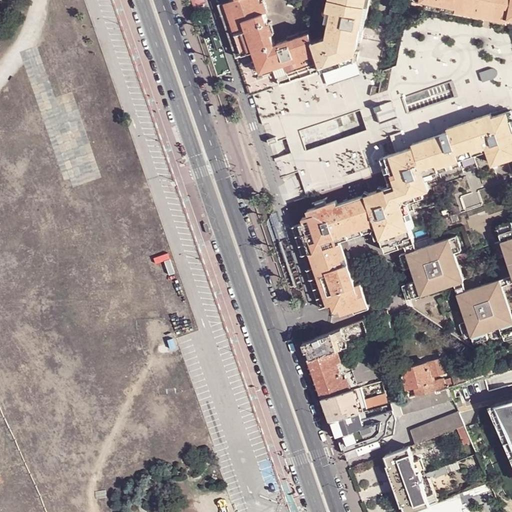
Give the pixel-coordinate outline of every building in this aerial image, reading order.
[(229,0),(220,3),(237,56),(248,53),(230,0),(229,0)] [(230,0),(248,53),(253,51),(257,50),(276,43),(276,42),(273,33),(269,21),(265,11),(262,0),(261,0),(230,0)] [(328,0),(327,8),(329,9),(332,9),(330,20),(327,35),(314,40),(321,59),(322,64),(357,52),(360,36),(365,15),(367,0),(328,0)] [(367,0),(365,15),(360,36),(357,52),(322,64),(324,70),(359,58),(364,33),(366,26),(371,0),(367,0)] [(511,0),(418,0),(421,2),(457,9),(509,18),(511,18),(511,0)] [(508,22),(509,18),(457,9),(457,12),(508,22)] [(275,67),(276,73),(321,59),(314,40),(311,31),(276,42),(276,43),(257,50),(263,65),(273,62),(275,67)] [(257,50),(253,51),(260,71),(260,72),(261,72),(275,67),(273,62),(263,65),(257,50)] [(324,70),(322,64),(321,59),(276,73),(281,85),(316,73),(324,70)] [(382,105),(374,108),(380,124),(386,122),(398,118),(393,101),(382,105)] [(487,145),(493,163),(511,156),(511,124),(508,111),(493,115),(451,130),(452,134),(458,152),(473,147),(473,149),(487,145)] [(450,126),(451,130),(493,115),(492,112),(450,126)] [(414,142),(415,146),(452,134),(451,130),(414,142)] [(383,145),(387,156),(410,148),(404,131),(403,132),(397,133),(392,135),(394,141),(392,142),(383,145)] [(415,146),(423,168),(437,163),(438,166),(460,159),(458,152),(452,134),(415,146)] [(299,217),(301,222),(302,225),(301,225),(310,252),(311,255),(315,265),(319,278),(321,286),(328,305),(330,311),(334,310),(340,308),(341,314),(355,309),(368,305),(366,300),(361,283),(356,284),(353,276),(350,269),(343,246),(342,242),(341,239),(339,235),(354,230),(364,227),(375,224),(376,223),(379,234),(380,237),(381,238),(385,250),(397,246),(406,244),(415,240),(411,228),(409,221),(407,215),(406,211),(402,199),(430,190),(423,168),(415,146),(410,148),(387,156),(390,164),(391,169),(396,185),(391,186),(338,203),(337,199),(328,203),(318,205),(308,209),(302,211),(304,215),(299,217)] [(382,158),(386,170),(390,169),(389,165),(390,164),(387,156),(382,158)] [(390,169),(386,170),(391,186),(396,185),(391,169),(390,169)] [(316,200),(318,205),(328,203),(326,197),(316,200)] [(380,237),(379,234),(376,223),(375,224),(364,227),(365,232),(367,237),(368,241),(380,237)] [(298,257),(304,255),(306,254),(310,252),(301,225),(296,227),(295,228),(289,230),(298,257)] [(364,227),(354,230),(339,235),(341,239),(355,235),(365,232),(364,227)] [(511,235),(503,239),(506,248),(511,264),(511,235)] [(465,279),(451,236),(431,243),(417,247),(408,250),(413,264),(418,278),(423,293),(456,282),(465,279)] [(406,244),(407,245),(408,250),(417,247),(415,242),(415,240),(406,244)] [(408,250),(408,251),(406,251),(401,252),(402,255),(405,266),(409,265),(413,264),(408,250)] [(315,265),(311,255),(310,252),(306,254),(307,257),(310,267),(315,265)] [(328,305),(321,286),(319,278),(315,265),(310,267),(308,268),(303,270),(307,282),(309,289),(316,309),(322,307),(328,305)] [(502,278),(505,286),(510,284),(511,283),(511,274),(507,276),(502,278)] [(407,285),(405,285),(410,297),(423,293),(418,278),(406,282),(407,285)] [(459,292),(468,321),(473,335),(488,329),(502,325),(511,321),(511,307),(505,286),(502,278),(468,289),(459,292)] [(458,288),(459,292),(468,289),(467,285),(465,279),(456,282),(458,288)] [(343,328),(349,346),(371,339),(366,320),(346,327),(343,328)] [(461,324),(465,338),(473,335),(468,321),(461,324)] [(511,321),(502,325),(507,339),(511,337),(511,321)] [(305,343),(310,358),(339,349),(349,346),(343,328),(340,329),(330,333),(305,343)] [(488,329),(473,335),(476,341),(490,336),(488,329)] [(310,358),(324,398),(354,389),(360,388),(383,380),(386,380),(377,352),(350,360),(348,353),(341,355),(339,349),(310,358)] [(443,358),(429,362),(433,376),(447,372),(443,358)] [(468,365),(472,380),(473,379),(483,377),(479,361),(469,364),(468,365)] [(403,369),(410,396),(436,389),(434,381),(433,376),(429,362),(403,369)] [(436,389),(449,386),(454,384),(467,381),(465,373),(453,376),(454,378),(452,379),(446,381),(445,378),(434,381),(436,389)] [(410,396),(399,400),(403,413),(454,398),(449,386),(436,389),(410,396)] [(324,398),(332,419),(360,411),(358,403),(360,402),(358,397),(357,398),(356,395),(354,389),(324,398)] [(366,400),(368,408),(390,402),(387,394),(366,400)] [(511,397),(496,402),(511,448),(511,397)] [(358,403),(360,411),(368,408),(366,400),(360,402),(358,403)] [(360,411),(332,419),(344,453),(369,444),(369,443),(393,435),(394,432),(395,429),(396,419),(391,402),(390,402),(368,408),(360,411)] [(465,424),(460,411),(412,430),(417,444),(459,427),(465,424)] [(459,427),(466,442),(472,440),(465,424),(459,427)] [(404,504),(406,511),(410,511),(431,505),(423,480),(425,479),(423,474),(421,470),(419,470),(411,446),(406,448),(405,447),(405,448),(393,452),(392,451),(391,452),(391,453),(386,455),(389,464),(388,465),(402,505),(404,504)] [(447,465),(427,472),(429,476),(435,474),(436,476),(449,471),(447,465)] [(427,472),(423,474),(425,479),(423,480),(431,505),(438,502),(429,476),(427,472)] [(465,511),(464,509),(463,506),(460,497),(459,496),(416,511),(465,511)]
